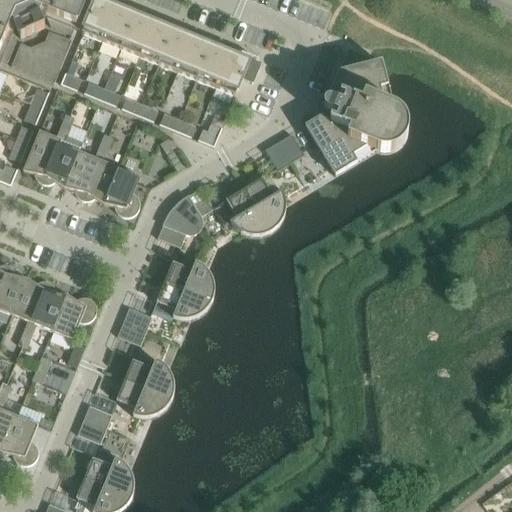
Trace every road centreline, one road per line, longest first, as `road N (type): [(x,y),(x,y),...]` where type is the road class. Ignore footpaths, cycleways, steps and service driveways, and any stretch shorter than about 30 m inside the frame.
road 1 (residential): [(29,511),(162,200),(276,131),(313,40),(216,0)]
road 2 (unknown): [(237,511),(318,458),(327,437),(314,295),(321,277),(486,173),(506,106)]
